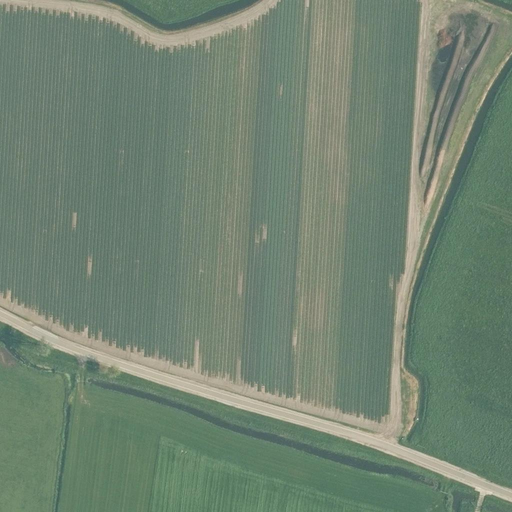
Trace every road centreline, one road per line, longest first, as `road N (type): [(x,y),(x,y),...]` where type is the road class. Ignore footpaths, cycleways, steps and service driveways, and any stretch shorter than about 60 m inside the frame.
road 1 (unclassified): [(511,495),(365,437),(82,352),(0,313)]
road 2 (track): [(59,511),(82,352)]
